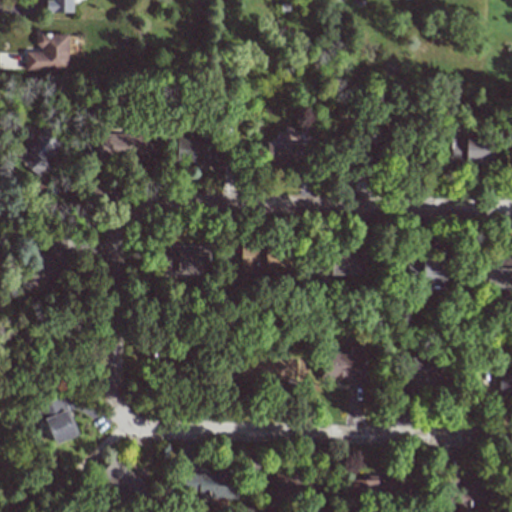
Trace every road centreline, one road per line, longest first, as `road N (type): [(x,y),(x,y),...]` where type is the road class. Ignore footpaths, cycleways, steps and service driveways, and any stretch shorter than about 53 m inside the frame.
road 1 (residential): [(511,438),(132,425),(112,391),(116,236),(127,215)]
road 2 (residential): [(511,211),(150,203),(127,215)]
